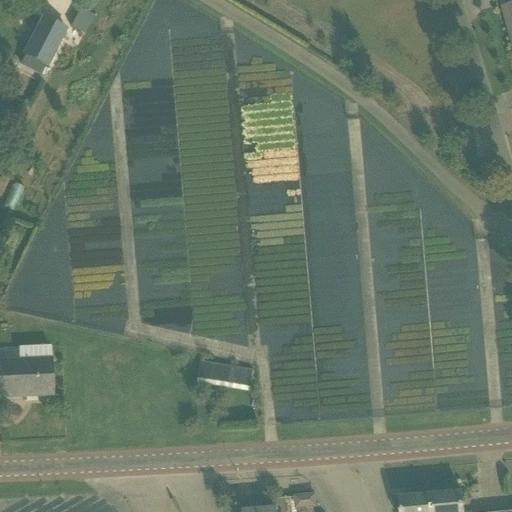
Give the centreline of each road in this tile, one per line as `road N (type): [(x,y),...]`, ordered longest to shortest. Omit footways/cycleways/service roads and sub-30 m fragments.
road 1 (tertiary): [(0,469),(511,435)]
road 2 (unclassified): [(511,233),(368,105),(209,0)]
road 3 (unclassified): [(511,189),(449,0)]
